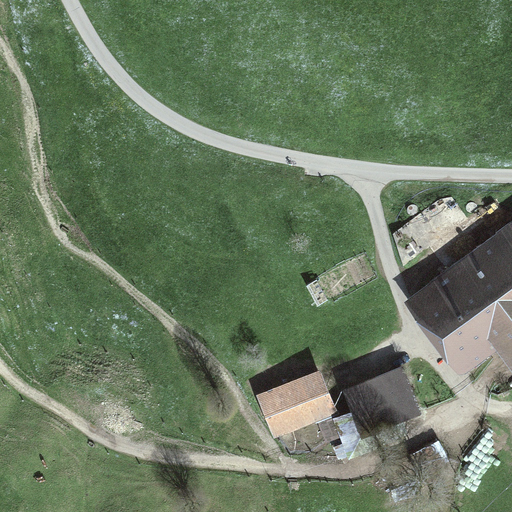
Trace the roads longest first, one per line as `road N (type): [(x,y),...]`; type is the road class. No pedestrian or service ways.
road 1 (unclassified): [(68,0),(125,81),(164,113),(213,137),(366,166),(511,172)]
road 2 (track): [(0,360),(36,395),(122,443),(202,462),(300,466),(383,457),(458,409)]
road 3 (track): [(366,166),(394,284),(413,327),(460,387),(458,409)]
